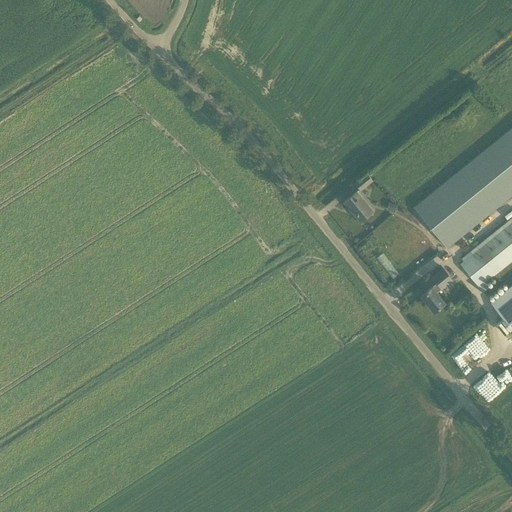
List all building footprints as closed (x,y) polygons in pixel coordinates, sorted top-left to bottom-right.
[(447,247),(511,194),(511,127),(414,207),(447,247)] [(367,173),(355,183),(360,190),(372,180),(367,173)] [(357,191),(344,202),(360,221),(372,210),(357,191)] [(389,202),(386,210),(394,212),(397,204),(389,202)] [(511,217),(471,251),(473,254),(460,264),(479,287),(511,259),(511,285),(491,302),(511,327),(511,217)] [(421,295),(433,311),(444,302),(437,292),(441,288),(452,279),(443,268),(432,277),(437,283),(432,287),(432,286),(421,295)]
